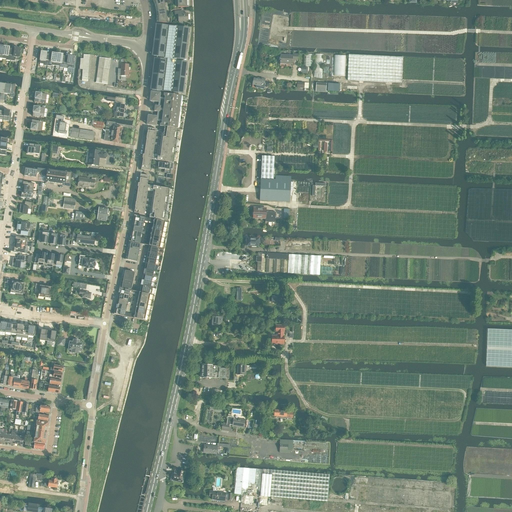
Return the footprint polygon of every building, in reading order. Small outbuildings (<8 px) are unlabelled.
[(183,24),(182,21),(188,21),(187,14),(181,14),(181,11),(175,12),(175,15),(178,15),(178,21),(179,21),(179,24),(183,24)] [(170,60),(166,92),(182,94),(186,62),(183,62),(187,28),(157,25),(155,37),(154,44),(153,56),(155,57),(155,58),(170,60)] [(4,47),(2,58),(6,59),(6,60),(10,61),(12,49),(9,49),(10,48),(7,48),(6,47),(5,47),(4,47)] [(12,49),(10,61),(14,61),(15,60),(18,61),(19,54),(22,49),(21,49),(20,49),(19,49),(18,49),(17,49),(14,49),(12,49)] [(43,65),(48,66),(49,54),(47,54),(47,53),(44,53),(44,52),(43,52),(42,52),(41,52),(40,52),(40,57),(39,64),(43,64),(43,65)] [(49,54),(48,66),(52,66),(52,65),(56,66),(57,54),(56,54),(55,54),(54,54),(52,54),(51,54),(49,54)] [(57,54),(56,66),(59,66),(59,67),(64,68),(65,56),(63,56),(63,55),(60,55),(59,54),(58,54),(57,54)] [(280,60),(280,61),(280,64),(292,64),(293,60),(298,60),(298,54),(293,54),(293,55),(280,55),(280,60)] [(80,69),(83,69),(82,78),(88,78),(89,55),(84,55),(83,59),(81,58),(80,69)] [(348,77),(348,80),(402,83),(403,57),(349,55),(348,77)] [(65,56),(64,68),(68,69),(67,73),(73,74),(75,62),(73,61),(75,57),(74,56),(73,56),(72,56),(71,56),(70,56),(68,56),(68,57),(65,56)] [(99,58),(96,80),(96,83),(107,84),(111,59),(99,58)] [(154,70),(153,78),(151,90),(166,92),(170,60),(155,58),(154,70)] [(117,74),(121,74),(121,75),(128,76),(128,72),(128,65),(128,64),(121,64),(121,69),(118,69),(117,74)] [(254,79),(252,85),(256,85),(256,88),(264,90),(265,84),(264,83),(265,80),(257,78),(257,80),(254,79)] [(316,83),(316,91),(327,92),(327,91),(326,91),(326,84),(316,83)] [(328,83),(327,91),(340,92),(340,84),(328,83)] [(11,85),(5,84),(3,99),(6,100),(7,94),(9,94),(9,95),(10,96),(10,97),(11,97),(12,97),(13,97),(14,96),(14,95),(14,94),(14,93),(15,87),(15,85),(11,85)] [(42,94),(42,93),(35,92),(34,99),(35,99),(34,102),(42,103),(42,104),(43,104),(43,103),(45,104),(46,94),(47,94),(42,94)] [(165,97),(164,99),(180,101),(181,96),(151,92),(150,101),(159,102),(160,95),(163,96),(165,97)] [(148,116),(147,125),(164,127),(176,128),(177,129),(180,101),(164,99),(161,124),(160,125),(156,124),(157,117),(148,116)] [(115,116),(123,117),(124,105),(117,104),(115,116)] [(33,113),(32,116),(40,117),(40,118),(41,118),(41,117),(44,118),(44,117),(43,117),(45,108),(40,107),(33,106),(33,113)] [(41,121),(40,121),(32,120),(31,124),(30,130),(42,131),(43,122),(41,121)] [(60,122),(58,133),(66,134),(67,131),(65,131),(66,123),(63,123),(63,120),(61,120),(61,122),(60,122)] [(93,121),(93,126),(96,128),(103,129),(104,123),(93,121)] [(106,126),(113,127),(112,131),(108,130),(121,132),(121,127),(115,126),(115,123),(107,121),(106,126)] [(157,129),(148,128),(144,155),(143,155),(142,159),(143,159),(141,170),(150,171),(151,160),(174,163),(175,156),(175,155),(177,140),(178,132),(176,132),(176,128),(164,127),(160,158),(153,157),(157,129)] [(72,128),(70,136),(78,138),(80,129),(72,128)] [(80,129),(78,138),(93,140),(94,132),(80,129)] [(0,146),(7,147),(8,139),(0,137),(0,146)] [(32,154),(32,153),(39,154),(40,146),(29,144),(29,149),(28,149),(27,154),(32,154)] [(106,153),(99,152),(99,151),(89,150),(89,152),(90,153),(88,164),(97,166),(98,158),(105,159),(106,153)] [(260,193),(260,200),(290,202),(291,181),(275,180),(273,180),(274,157),(262,156),(261,179),(260,188),(260,193)] [(167,163),(159,162),(157,177),(165,178),(166,173),(167,173),(167,174),(171,174),(171,169),(172,170),(173,164),(167,163)] [(25,168),(24,176),(36,178),(37,170),(25,168)] [(65,172),(63,172),(49,170),(49,169),(47,169),(46,175),(45,182),(47,183),(47,182),(63,184),(63,185),(64,185),(64,186),(70,187),(72,173),(67,172),(65,172)] [(149,176),(140,175),(139,184),(138,184),(137,187),(138,187),(134,213),(144,214),(148,189),(153,190),(154,190),(155,191),(151,215),(150,214),(149,218),(156,219),(155,220),(164,222),(164,220),(165,220),(166,212),(170,189),(147,186),(149,176)] [(88,188),(89,187),(94,188),(95,181),(95,179),(92,178),(92,180),(88,180),(89,179),(78,177),(77,187),(88,188)] [(23,182),(22,190),(33,191),(34,184),(23,182)] [(29,198),(32,199),(33,191),(22,190),(21,197),(26,198),(29,198)] [(44,197),(43,205),(53,206),(54,198),(44,197)] [(63,201),(63,202),(64,202),(63,208),(74,209),(75,203),(63,201)] [(20,204),(19,213),(27,214),(28,209),(31,209),(32,202),(26,202),(26,205),(20,204)] [(94,211),(94,213),(107,215),(107,213),(107,212),(108,212),(108,210),(107,209),(99,207),(98,212),(94,211)] [(253,208),(253,218),(261,218),(265,218),(265,219),(265,222),(275,223),(275,212),(266,212),(266,209),(265,209),(265,210),(262,210),(262,209),(254,208),(253,208)] [(76,212),(75,217),(75,219),(82,220),(82,218),(85,219),(86,213),(76,212)] [(107,218),(107,215),(94,213),(94,215),(98,216),(97,220),(105,222),(106,221),(107,220),(107,219),(106,218),(107,218)] [(153,223),(153,225),(164,227),(165,222),(149,219),(149,222),(153,223)] [(26,223),(18,222),(16,231),(22,232),(22,235),(19,234),(19,235),(28,236),(28,229),(29,229),(30,223),(26,222),(26,223)] [(39,231),(38,240),(41,241),(41,243),(42,243),(44,243),(47,244),(47,242),(48,236),(48,235),(48,233),(43,233),(43,231),(39,231)] [(50,244),(56,245),(56,243),(57,236),(57,235),(51,234),(52,233),(48,232),(48,233),(48,235),(51,235),(50,244)] [(57,236),(56,243),(59,243),(59,245),(60,246),(62,246),(65,246),(66,234),(60,233),(60,234),(57,234),(57,235),(57,236)] [(77,240),(77,243),(80,243),(85,244),(94,245),(95,237),(81,235),(81,234),(77,234),(77,239),(77,240)] [(16,237),(15,245),(26,246),(27,239),(16,237)] [(258,246),(258,242),(258,239),(246,238),(246,239),(245,240),(245,241),(246,242),(246,245),(247,246),(258,246)] [(129,243),(127,248),(139,251),(140,245),(129,243)] [(15,245),(14,252),(25,253),(26,246),(15,245)] [(127,248),(126,254),(138,256),(139,251),(127,248)] [(44,260),(45,253),(39,253),(39,257),(36,256),(35,263),(38,264),(37,265),(43,266),(44,265),(44,260)] [(287,260),(288,260),(288,254),(258,253),(257,270),(265,271),(265,255),(266,255),(266,259),(265,272),(272,273),(273,259),(274,259),(273,273),(279,273),(280,260),(281,260),(280,273),(287,273),(287,260)] [(53,262),(54,255),(48,254),(47,261),(44,260),(44,265),(47,265),(46,266),(52,267),(53,266),(53,262)] [(125,260),(137,262),(138,256),(126,254),(125,260)] [(321,256),(288,254),(288,260),(287,274),(320,275),(321,256)] [(61,267),(63,256),(57,255),(56,262),(53,262),(53,266),(61,267)] [(13,258),(12,267),(20,268),(21,263),(24,263),(25,257),(19,256),(19,259),(13,258)] [(94,266),(95,267),(95,266),(95,265),(96,265),(96,264),(96,263),(95,263),(95,260),(91,260),(91,259),(87,259),(84,259),(85,256),(80,256),(78,266),(82,266),(81,267),(86,268),(90,269),(90,268),(94,269),(94,266)] [(123,270),(122,276),(133,279),(134,273),(123,270)] [(122,276),(120,282),(132,284),(133,279),(122,276)] [(11,288),(10,293),(16,294),(18,282),(15,282),(15,281),(10,280),(9,285),(9,286),(10,287),(11,288)] [(18,282),(16,294),(22,295),(23,289),(24,289),(25,288),(26,287),(26,282),(21,282),(21,283),(18,282)] [(131,290),(131,289),(132,284),(120,282),(119,287),(131,290)] [(39,292),(38,297),(44,298),(46,286),(43,286),(43,285),(37,284),(37,289),(37,290),(38,291),(39,292)] [(46,286),(44,298),(50,298),(51,293),(52,293),(53,292),(54,291),(55,287),(49,286),(48,287),(46,286)] [(271,296),(271,302),(282,302),(282,294),(276,293),(276,296),(271,296)] [(118,294),(117,299),(118,299),(118,301),(119,301),(130,303),(131,299),(128,299),(129,296),(118,294)] [(115,309),(114,314),(129,318),(130,314),(126,313),(126,311),(115,309)] [(218,324),(221,324),(221,317),(212,317),(212,326),(218,326),(218,324)] [(272,336),(272,344),(284,344),(284,336),(283,336),(283,330),(284,330),(284,326),(276,325),(276,332),(277,332),(277,336),(272,336)] [(29,326),(27,339),(28,336),(33,337),(33,336),(35,337),(36,327),(29,326)] [(511,330),(488,329),(487,366),(511,367),(511,330)] [(47,341),(46,344),(47,344),(48,331),(41,330),(39,340),(47,341)] [(48,331),(47,344),(52,345),(52,342),(55,342),(56,332),(48,331)] [(79,343),(79,341),(73,340),(73,342),(69,342),(68,350),(72,350),(71,353),(77,354),(78,351),(81,352),(82,344),(79,343)] [(112,340),(104,383),(122,386),(130,343),(112,340)] [(233,358),(242,359),(243,347),(234,347),(233,358)] [(256,366),(238,365),(238,375),(246,375),(246,369),(256,369),(256,366)] [(49,384),(60,385),(61,380),(44,377),(44,379),(50,380),(49,384)] [(20,380),(19,388),(29,389),(30,382),(27,381),(27,378),(25,378),(25,381),(20,380)] [(39,383),(39,386),(44,387),(44,388),(48,388),(47,392),(53,393),(59,394),(60,387),(49,386),(49,385),(44,384),(39,383)] [(220,401),(221,397),(219,397),(220,391),(214,389),(212,399),(218,400),(220,401)] [(37,408),(36,412),(39,413),(43,413),(43,412),(49,413),(49,410),(50,410),(50,408),(50,407),(41,405),(40,408),(37,408)] [(274,416),(286,417),(286,418),(293,419),(293,412),(286,412),(287,411),(275,410),(274,416)] [(36,412),(36,415),(39,415),(38,421),(47,422),(48,421),(48,422),(48,421),(49,419),(48,419),(48,415),(46,415),(39,414),(39,413),(36,412)] [(222,424),(221,430),(228,431),(229,425),(232,425),(232,426),(244,428),(245,420),(234,419),(234,418),(228,417),(226,424),(222,424)] [(33,432),(32,443),(44,444),(45,443),(46,441),(46,440),(46,435),(47,434),(47,433),(47,432),(47,430),(47,429),(48,424),(47,423),(47,422),(38,421),(37,421),(36,425),(35,425),(34,430),(34,431),(33,432)] [(305,451),(305,441),(280,440),(279,453),(291,453),(291,450),(305,451)] [(26,442),(25,445),(34,446),(34,449),(44,450),(45,446),(45,445),(45,444),(44,444),(32,443),(26,442)] [(216,454),(217,449),(217,447),(219,447),(230,448),(230,445),(219,444),(218,447),(211,446),(210,447),(205,446),(205,445),(204,445),(203,453),(210,453),(216,453),(216,454)] [(236,467),(234,494),(241,495),(253,496),(256,496),(261,496),(269,497),(326,502),(328,476),(271,470),(236,467)] [(0,469),(0,479),(18,482),(20,472),(0,469)] [(182,482),(184,472),(174,470),(173,474),(172,473),(171,477),(173,478),(172,480),(182,483),(182,482)] [(30,474),(28,487),(34,488),(36,475),(30,474)] [(349,487),(350,485),(349,484),(349,482),(348,480),(347,479),(345,478),(344,477),(342,477),(340,477),(338,477),(337,478),(336,478),(335,479),(334,481),(333,482),(333,484),(332,485),(333,487),(333,489),(334,490),(335,492),(337,493),(338,493),(340,494),(341,494),(343,494),(344,493),(346,492),(347,491),(348,490),(349,488),(349,487)] [(58,482),(56,482),(57,480),(56,479),(52,478),(51,479),(51,481),(48,480),(48,484),(44,483),(44,486),(57,488),(57,486),(58,485),(58,483),(58,482)] [(225,493),(216,492),(216,491),(209,491),(209,496),(212,496),(212,499),(224,500),(225,499),(228,499),(228,500),(231,500),(232,493),(228,493),(228,494),(225,494),(225,493)]
